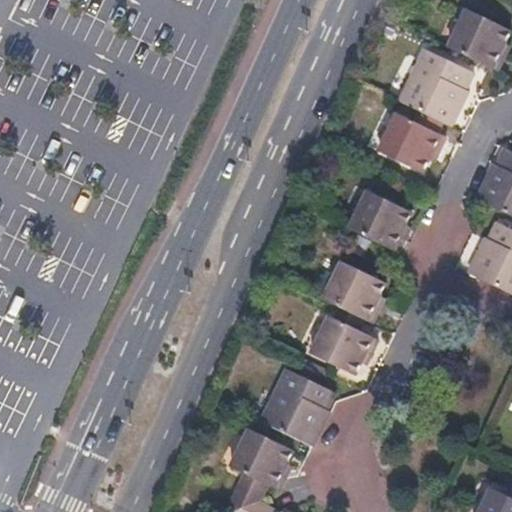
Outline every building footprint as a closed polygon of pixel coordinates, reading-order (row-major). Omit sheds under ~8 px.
[(506,35),(463,14),(444,52),(492,75),(500,59),(495,56),(506,35)] [(470,80),(422,56),(398,106),(416,115),(439,126),(448,131),(465,98),(461,96),(470,80)] [(410,126),(395,119),(377,156),(419,177),(430,155),(435,158),(443,143),(433,138),(439,126),(416,115),(410,126)] [(494,172),(492,170),(475,205),(511,222),(511,160),(502,156),(494,172)] [(407,216),(366,195),(348,233),(394,255),(400,241),(396,239),(407,216)] [(485,246),(482,244),(465,278),(511,301),(511,236),(494,228),(485,246)] [(382,287),(339,267),(320,304),(337,312),(359,323),(368,327),(376,311),(372,309),(382,287)] [(331,324),(325,320),(307,357),(350,378),(362,355),(366,357),(373,343),(354,334),(359,323),(337,312),(331,324)] [(328,396),(280,373),(257,425),(307,448),(323,416),(319,414),(328,396)] [(289,454),(244,433),(226,470),(243,478),(264,488),(275,494),(282,481),(276,479),(289,454)] [(264,488),(243,478),(226,511),(246,511),(254,509),(264,488)] [(511,511),(511,508),(488,498),(481,511),(511,511)]
